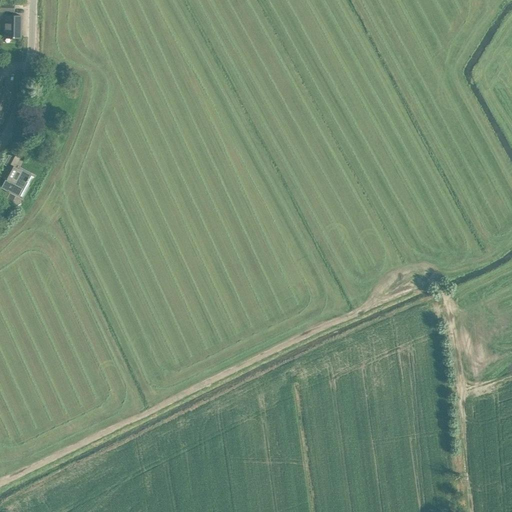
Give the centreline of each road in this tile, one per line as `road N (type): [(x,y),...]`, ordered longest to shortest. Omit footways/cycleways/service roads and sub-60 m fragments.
road 1 (track): [(466,511),(459,389),(438,277),(0,489)]
road 2 (unclassified): [(0,142),(28,63),(32,0)]
